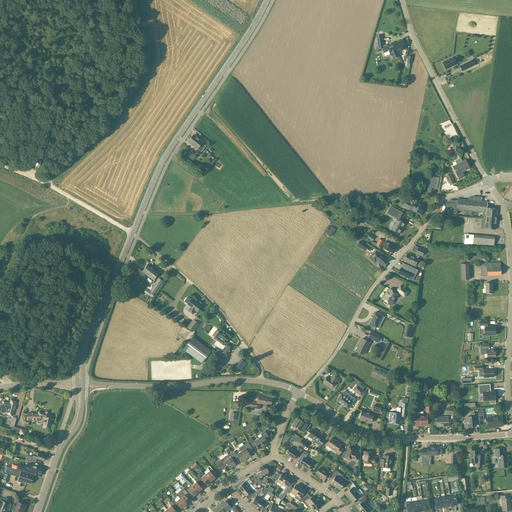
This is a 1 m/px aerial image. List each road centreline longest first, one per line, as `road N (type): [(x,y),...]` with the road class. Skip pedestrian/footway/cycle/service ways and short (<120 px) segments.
road 1 (tertiary): [(81,385),(85,341),(162,160),(266,0)]
road 2 (residential): [(299,393),(439,202),(487,180)]
road 3 (residential): [(511,414),(505,387),(509,235),(487,180)]
road 4 (residential): [(511,434),(375,436),(299,393)]
road 5 (residential): [(299,393),(241,379),(81,385)]
road 6 (track): [(260,381),(260,367),(217,309),(132,233)]
road 7 (unclassified): [(401,0),(487,180)]
road 8 (tertiary): [(37,511),(77,423),(81,385)]
